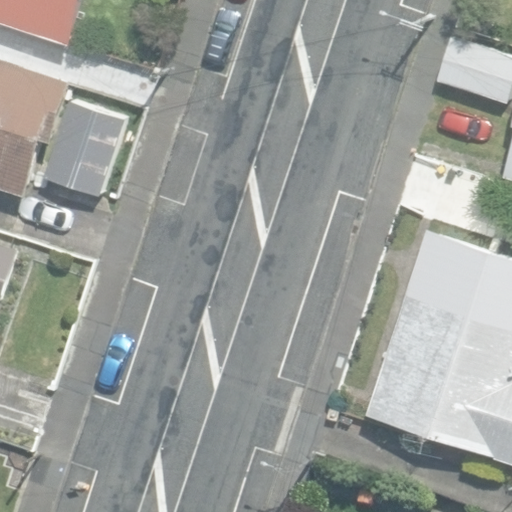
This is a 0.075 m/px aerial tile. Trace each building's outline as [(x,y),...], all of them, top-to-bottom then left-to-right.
[(0,0),(0,14),(77,39),(90,0),(0,0)] [(443,76),(511,99),(511,53),(457,35),(443,76)] [(0,181),(34,193),(51,137),(59,140),(79,77),(0,52),(0,181)] [(0,313),(5,315),(28,245),(0,235),(0,313)] [(374,411),(511,456),(511,305),(419,275),(374,411)]
